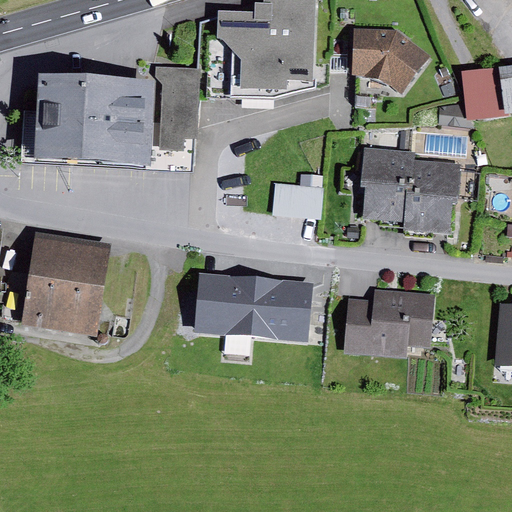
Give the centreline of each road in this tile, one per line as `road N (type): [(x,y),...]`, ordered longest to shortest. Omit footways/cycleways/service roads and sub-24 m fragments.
road 1 (residential): [(511,277),(134,232),(0,205)]
road 2 (track): [(0,332),(123,357),(155,304),(163,236)]
road 3 (primary): [(123,0),(0,35)]
